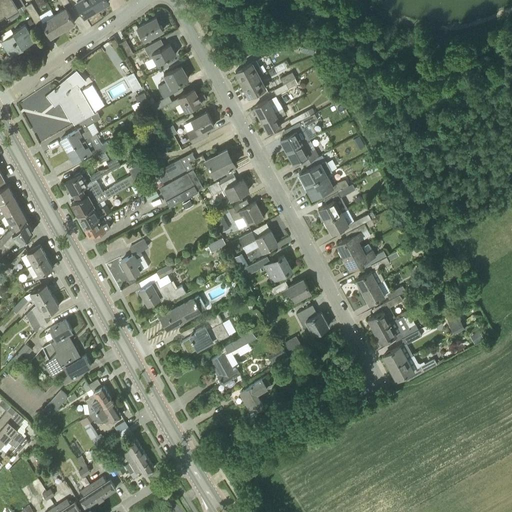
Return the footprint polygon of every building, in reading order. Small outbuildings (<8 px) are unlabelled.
[(6,17),(15,12),(7,0),(0,0),(0,17),(5,15),(6,17)] [(75,0),(85,16),(97,9),(91,0),(75,0)] [(91,0),(97,9),(109,2),(107,0),(91,0)] [(36,23),(42,20),(32,2),(26,6),(36,23)] [(54,15),(62,29),(74,22),(66,8),(54,15)] [(51,36),(62,29),(54,15),(42,22),(51,36)] [(145,40),(163,30),(156,17),(137,27),(145,40)] [(22,47),(34,40),(25,24),(12,31),(14,34),(3,40),(12,55),(23,49),(22,47)] [(157,64),(176,54),(170,43),(165,46),(161,39),(144,48),(150,59),(154,58),(157,64)] [(127,57),(133,54),(126,40),(119,43),(127,57)] [(280,49),(277,42),(264,49),(267,55),(279,49),(280,49)] [(277,42),(280,49),(289,50),(290,44),(277,42)] [(235,71),(242,83),(259,74),(262,72),(256,60),(235,71)] [(164,98),(169,95),(177,91),(174,85),(188,78),(182,65),(164,74),(168,82),(158,87),(164,98)] [(76,71),(74,68),(59,81),(61,84),(55,88),(56,89),(53,91),(49,94),(56,102),(60,99),(61,101),(71,118),(89,108),(85,101),(84,99),(76,104),(68,91),(74,87),(76,89),(86,80),(77,70),(76,71)] [(134,90),(143,86),(135,71),(126,76),(134,90)] [(283,84),(295,78),(296,77),(292,71),(280,78),(283,84)] [(259,74),(242,83),(249,96),(266,87),(259,74)] [(295,78),(283,84),(274,89),(276,94),(298,83),(295,78)] [(325,96),(331,90),(327,86),(321,91),(325,96)] [(45,88),(20,101),(41,141),(64,128),(53,108),(55,106),(45,88)] [(169,95),(164,98),(153,104),(156,110),(168,104),(171,108),(181,103),(185,110),(206,99),(202,92),(197,94),(194,88),(171,100),(169,95)] [(145,92),(135,97),(141,107),(150,102),(145,92)] [(261,118),(274,111),(268,99),(254,106),(261,118)] [(282,107),(274,111),(261,118),(268,131),(281,124),(278,117),(285,113),(282,107)] [(300,120),(315,112),(312,107),(289,120),(292,124),(300,120)] [(64,143),(68,149),(90,137),(86,131),(89,129),(87,125),(101,118),(98,112),(79,122),(82,127),(60,138),(63,144),(64,143)] [(187,132),(193,143),(209,135),(206,129),(214,125),(207,112),(192,120),(196,128),(187,132)] [(171,136),(177,133),(173,125),(166,128),(171,136)] [(155,139),(163,135),(159,128),(151,131),(155,139)] [(280,138),(287,150),(302,142),(295,130),(280,138)] [(90,137),(68,149),(71,155),(70,156),(73,161),(94,149),(97,154),(115,144),(113,139),(107,142),(106,141),(95,147),(90,137)] [(302,142),(287,150),(293,162),(300,159),(303,164),(318,156),(309,138),(302,142)] [(227,148),(205,160),(213,175),(235,164),(227,148)] [(305,185),(327,174),(321,163),(325,161),(322,154),(305,163),(308,168),(299,173),(305,185)] [(77,189),(96,178),(121,165),(116,156),(106,162),(109,167),(99,169),(90,174),(87,168),(65,180),(71,192),(77,189)] [(186,169),(180,158),(163,167),(169,179),(186,169)] [(378,169),(376,165),(366,171),(368,174),(378,169)] [(193,169),(188,171),(159,187),(169,206),(203,188),(193,169)] [(231,199),(248,190),(242,178),(237,181),(232,172),(217,180),(222,190),(225,188),(231,199)] [(112,195),(118,191),(136,182),(132,174),(114,183),(114,184),(108,188),(112,195)] [(327,174),(305,185),(312,198),(321,193),(324,198),(349,185),(345,179),(337,182),(332,184),(327,174)] [(154,182),(150,175),(145,178),(149,185),(154,182)] [(3,178),(0,180),(0,203),(13,196),(7,185),(3,178)] [(78,214),(98,203),(94,195),(103,191),(96,178),(77,189),(71,192),(75,199),(71,202),(78,214)] [(352,183),(349,185),(324,198),(327,204),(318,208),(325,221),(342,212),(347,209),(340,197),(355,189),(352,183)] [(156,190),(146,196),(149,201),(159,195),(156,190)] [(0,203),(0,217),(2,219),(5,215),(19,207),(13,196),(0,203)] [(186,209),(194,205),(190,199),(183,203),(186,209)] [(256,221),(263,217),(255,201),(249,205),(249,204),(241,208),(239,204),(228,209),(234,220),(243,215),(247,223),(254,219),(256,221)] [(98,203),(78,214),(78,215),(78,217),(79,219),(80,219),(84,227),(100,218),(99,215),(109,210),(106,204),(101,206),(98,203)] [(19,207),(5,215),(10,223),(7,225),(10,229),(0,239),(0,247),(26,219),(19,207)] [(346,232),(371,218),(375,216),(372,211),(348,224),(342,212),(325,221),(331,233),(344,227),(346,232)] [(403,212),(402,213),(398,216),(402,223),(406,221),(408,220),(403,212)] [(100,218),(84,227),(89,235),(95,231),(97,234),(110,227),(106,220),(104,216),(100,218)] [(216,220),(219,225),(225,221),(222,216),(216,220)] [(374,224),(371,218),(346,232),(349,237),(337,243),(344,256),(361,247),(358,240),(363,237),(360,232),(374,224)] [(26,219),(0,247),(0,255),(1,256),(17,239),(21,243),(32,231),(26,219)] [(277,243),(270,229),(256,237),(252,230),(239,237),(243,245),(248,242),(251,248),(258,244),(262,251),(277,243)] [(212,251),(226,244),(223,237),(208,244),(212,251)] [(129,276),(142,270),(136,258),(141,255),(138,251),(147,247),(143,240),(130,247),(133,254),(121,261),(129,276)] [(31,264),(46,256),(40,245),(25,253),(31,264)] [(368,266),(371,264),(387,256),(384,250),(376,254),(373,249),(365,253),(361,247),(344,256),(350,268),(365,260),(368,266)] [(387,256),(371,264),(374,270),(390,261),(389,260),(399,255),(397,251),(387,256)] [(292,270),(284,255),(270,262),(267,256),(240,270),(244,277),(267,265),(275,279),(292,270)] [(46,256),(31,264),(37,276),(52,268),(46,256)] [(429,263),(424,259),(423,258),(420,261),(418,263),(424,269),(429,263)] [(245,260),(238,264),(241,269),(248,266),(245,260)] [(160,277),(173,270),(170,264),(157,271),(160,277)] [(363,292),(378,283),(385,280),(379,268),(372,271),(371,271),(356,279),(363,292)] [(453,277),(456,271),(449,268),(446,274),(453,277)] [(219,281),(221,280),(226,279),(227,271),(215,277),(215,281),(219,281)] [(310,291),(303,278),(289,286),(286,280),(271,288),(274,294),(281,291),(284,297),(291,293),(295,300),(310,291)] [(164,304),(171,301),(186,293),(182,285),(176,289),(171,281),(160,287),(156,280),(139,289),(148,304),(161,297),(164,304)] [(378,283),(363,292),(369,304),(384,296),(378,283)] [(33,298),(36,304),(52,295),(45,284),(30,292),(24,295),(12,308),(17,312),(28,300),(33,298)] [(390,299),(400,294),(406,291),(403,285),(387,294),(390,299)] [(403,300),(400,294),(390,299),(372,309),(374,312),(370,314),(371,316),(368,318),(374,330),(396,318),(390,307),(403,300)] [(52,295),(36,304),(34,305),(31,308),(37,320),(33,325),(36,331),(41,325),(51,319),(48,314),(51,312),(51,311),(58,307),(52,295)] [(160,316),(167,329),(206,308),(199,296),(160,316)] [(448,309),(453,306),(449,298),(444,301),(448,309)] [(311,299),(297,306),(299,310),(313,303),(311,299)] [(171,301),(164,304),(167,309),(173,305),(171,301)] [(299,319),(304,316),(313,334),(328,325),(321,311),(315,315),(313,311),(315,310),(312,304),(296,313),(299,319)] [(229,335),(216,311),(204,318),(207,323),(195,330),(196,332),(190,335),(191,336),(182,341),(188,353),(204,345),(214,340),(215,342),(229,335)] [(396,318),(374,330),(381,343),(394,336),(397,341),(404,337),(419,329),(415,323),(409,327),(403,315),(396,318)] [(464,328),(459,318),(449,324),(454,333),(464,328)] [(50,327),(56,339),(68,333),(72,331),(65,319),(50,327)] [(407,342),(408,343),(422,336),(419,329),(404,337),(407,342)] [(474,343),(483,339),(479,330),(470,335),(474,343)] [(222,384),(240,374),(228,353),(256,337),(251,331),(219,348),(222,353),(210,359),(219,374),(217,375),(222,384)] [(68,333),(56,339),(42,347),(50,362),(48,365),(53,374),(59,370),(65,367),(81,357),(68,333)] [(20,363),(33,349),(26,343),(13,357),(20,363)] [(389,367),(408,357),(401,345),(383,355),(389,367)] [(272,364),(287,356),(282,347),(267,355),(272,364)] [(404,376),(414,370),(414,368),(419,366),(413,354),(408,357),(389,367),(396,380),(404,376)] [(81,357),(65,367),(70,376),(90,365),(85,355),(81,357)] [(288,358),(279,363),(280,365),(282,370),(292,365),(288,358)] [(425,363),(419,366),(423,372),(438,364),(434,358),(425,363)] [(272,369),(280,365),(279,363),(278,362),(263,370),(266,375),(273,371),(272,369)] [(262,403),(257,394),(271,386),(265,375),(248,385),(249,386),(240,391),(245,399),(247,398),(252,407),(249,408),(250,410),(253,409),(253,408),(262,403)] [(80,381),(86,391),(91,388),(88,384),(84,377),(80,381)] [(112,400),(103,385),(93,392),(95,393),(89,397),(85,399),(88,403),(89,414),(112,400)] [(52,414),(68,396),(61,390),(45,408),(52,414)] [(70,401),(77,397),(74,393),(71,395),(72,396),(68,398),(70,401)] [(112,400),(89,414),(80,420),(83,426),(93,419),(95,421),(103,422),(110,418),(111,420),(121,415),(112,400)] [(0,422),(0,425),(20,443),(22,444),(23,445),(28,440),(21,433),(27,427),(26,426),(29,422),(15,410),(14,411),(15,411),(12,414),(7,410),(0,417),(3,420),(0,422)] [(0,446),(1,447),(7,441),(15,448),(20,443),(0,425),(0,446)] [(98,434),(91,438),(95,445),(104,439),(100,432),(98,434)] [(130,462),(145,453),(135,438),(126,444),(129,449),(124,452),(130,462)] [(145,453),(130,462),(135,471),(136,472),(141,469),(144,473),(154,467),(145,453)] [(103,476),(92,483),(101,498),(115,488),(109,479),(106,481),(103,476)] [(101,498),(92,483),(81,490),(84,495),(80,497),(86,507),(101,498)] [(47,491),(51,497),(55,495),(51,488),(47,491)] [(51,497),(47,491),(42,493),(46,500),(51,497)] [(67,499),(55,506),(59,511),(78,511),(80,511),(73,501),(70,504),(67,499)]
